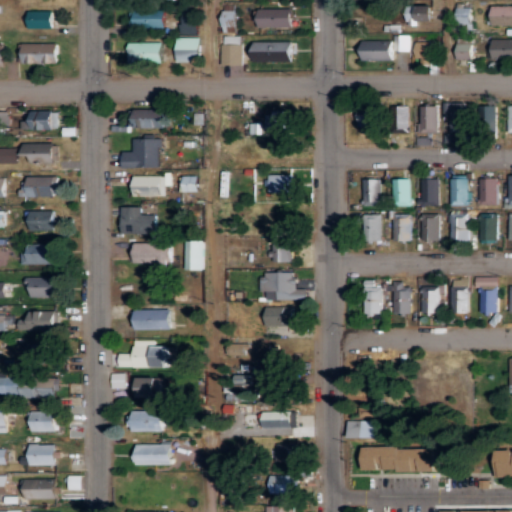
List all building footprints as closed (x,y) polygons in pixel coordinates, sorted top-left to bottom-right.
[(408,4),(408,20),(435,21),(435,4),(408,4)] [(511,24),(511,4),(493,5),(494,25),(511,24)] [(456,29),(473,29),(473,6),(456,6),(456,29)] [(259,27),(294,26),(293,7),(258,8),(259,27)] [(164,27),(165,10),(129,9),(129,26),(164,27)] [(238,31),(237,9),(222,10),(222,32),(238,31)] [(29,11),(30,28),(54,27),(53,10),(29,11)] [(197,33),(198,11),(183,10),(182,32),(197,33)] [(363,40),(364,60),(395,59),(394,50),(409,50),(409,34),(393,34),(393,39),(363,40)] [(222,65),(242,65),(243,35),(222,35),(222,65)] [(201,36),(176,37),(177,62),(201,61),(201,36)] [(488,47),(488,58),(511,58),(511,38),(494,38),(493,47),(488,47)] [(294,60),(293,40),(254,41),(255,61),(294,60)] [(419,63),(432,63),(431,41),(418,42),(419,63)] [(458,59),(474,58),(473,41),(457,42),(458,59)] [(59,63),(59,42),(19,43),(20,64),(59,63)] [(129,62),(163,62),(163,42),(129,42),(129,62)] [(450,115),(451,132),(446,132),(447,142),(456,142),(455,132),(469,132),(469,102),(443,102),(443,116),(450,115)] [(439,132),(438,105),(419,105),(420,145),(431,144),(431,135),(421,136),(421,133),(439,132)] [(496,105),(480,105),(480,129),(497,129),(496,105)] [(58,128),(58,109),(32,110),(32,129),(58,128)] [(166,128),(167,109),(131,109),(130,127),(166,128)] [(359,110),(359,133),(381,132),(380,109),(359,110)] [(290,128),(290,111),(265,111),(265,128),(290,128)] [(123,151),(124,167),(160,166),(160,136),(133,137),(133,151),(123,151)] [(55,142),(26,143),(26,162),(56,161),(55,142)] [(0,162),(18,162),(18,147),(0,147),(0,162)] [(269,192),(295,191),(294,173),(268,174),(269,192)] [(135,175),(135,195),(166,195),(166,185),(171,185),(171,175),(135,175)] [(180,191),(200,191),(200,175),(179,176),(180,191)] [(55,196),(55,186),(59,186),(59,176),(20,177),(20,196),(55,196)] [(498,205),(498,177),(480,177),(479,204),(498,205)] [(381,178),(364,178),(363,202),(381,202),(381,178)] [(411,204),(410,178),(393,179),(394,205),(411,204)] [(439,205),(439,178),(421,178),(421,205),(439,205)] [(469,204),(469,178),(450,178),(450,205),(469,204)] [(142,206),(123,206),(123,232),(157,233),(157,213),(141,213),(142,206)] [(32,230),(56,230),(56,210),(25,210),(24,219),(32,219),(32,230)] [(411,240),(411,212),(392,213),(393,241),(411,240)] [(451,241),(469,241),(468,212),(450,213),(451,241)] [(364,214),(365,240),(382,239),(381,213),(364,214)] [(439,213),(421,214),(422,240),(439,240),(439,213)] [(497,214),(480,215),(480,240),(498,240),(497,214)] [(185,240),(185,269),(203,269),(204,241),(185,240)] [(292,241),(273,240),(273,261),(292,262),(292,241)] [(159,267),(171,267),(171,243),(135,242),(135,261),(159,262),(159,267)] [(56,263),(56,243),(22,243),(22,264),(56,263)] [(295,272),(259,272),(259,292),(265,292),(265,299),(307,299),(307,288),(295,288),(295,272)] [(499,312),(498,275),(478,275),(479,312),(499,312)] [(28,296),(56,296),(56,276),(29,276),(28,296)] [(470,312),(469,278),(451,279),(452,312),(470,312)] [(376,287),(376,279),(365,279),(366,318),(383,318),(382,286),(376,287)] [(394,282),(395,313),(412,313),(412,281),(394,282)] [(423,313),(441,312),(440,289),(422,290),(423,313)] [(293,325),(292,306),(265,307),(266,326),(293,325)] [(172,329),(171,308),(132,309),(132,329),(172,329)] [(0,314),(0,330),(57,328),(57,310),(30,311),(30,319),(12,319),(12,314),(0,314)] [(119,353),(119,366),(169,367),(169,345),(153,345),(153,340),(132,339),(132,353),(119,353)] [(57,343),(32,343),(31,364),(56,364),(57,343)] [(245,344),(228,345),(229,356),(246,355),(245,344)] [(125,372),(111,373),(111,387),(125,387),(125,372)] [(266,374),(266,397),(288,397),(289,375),(266,374)] [(0,394),(57,396),(57,378),(0,376),(0,394)] [(168,397),(168,388),(163,388),(163,377),(137,376),(137,397),(168,397)] [(163,410),(128,409),(128,430),(163,430),(163,410)] [(58,431),(58,411),(33,410),(33,430),(58,431)] [(293,426),(293,410),(262,411),(263,427),(293,426)] [(364,437),(382,437),(381,420),(363,421),(364,437)] [(29,464),(57,464),(57,444),(29,443),(29,464)] [(172,464),(172,443),(135,443),(135,464),(172,464)] [(299,443),(279,443),(279,461),(298,461),(299,443)] [(365,446),(366,471),(438,470),(438,448),(401,449),(401,446),(365,446)] [(0,463),(7,463),(8,448),(0,447),(0,463)] [(511,475),(511,462),(503,461),(503,453),(499,453),(498,475),(511,475)] [(0,492),(8,493),(8,474),(0,474),(0,492)] [(272,474),(272,493),(295,494),(296,476),(272,474)] [(27,498),(58,498),(58,477),(22,478),(22,487),(26,487),(27,498)]
